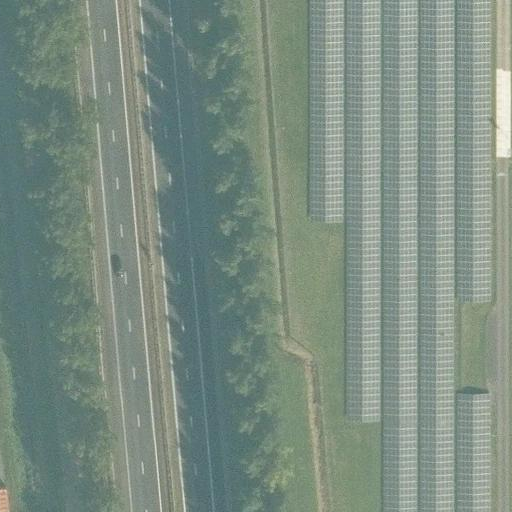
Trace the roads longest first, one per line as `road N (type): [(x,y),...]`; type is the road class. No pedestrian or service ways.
road 1 (unclassified): [(74,511),(19,0)]
road 2 (motorway): [(200,511),(155,0)]
road 3 (motorway): [(102,0),(146,511)]
